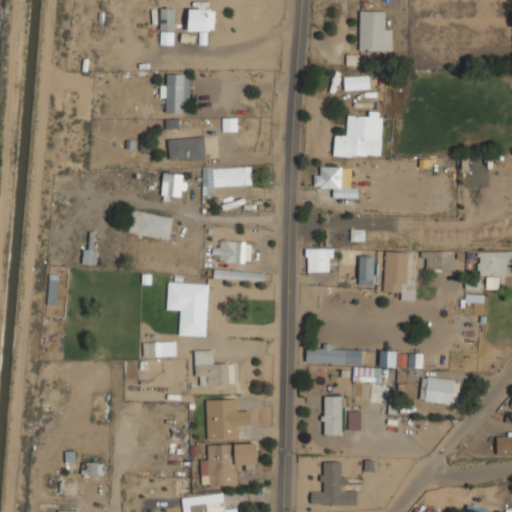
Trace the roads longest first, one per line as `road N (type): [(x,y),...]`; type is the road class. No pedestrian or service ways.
road 1 (tertiary): [(303,0),(290,159),(282,511)]
road 2 (residential): [(511,366),(388,511)]
